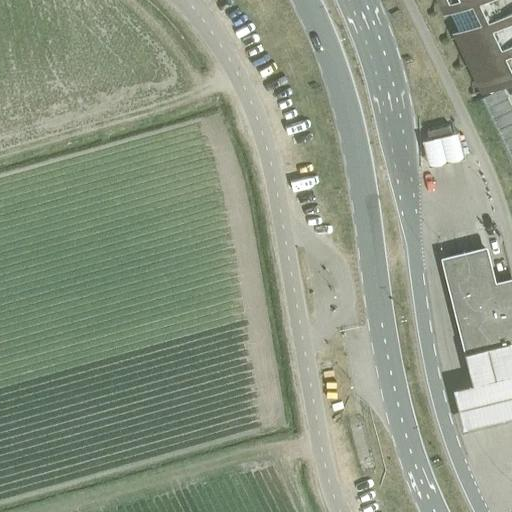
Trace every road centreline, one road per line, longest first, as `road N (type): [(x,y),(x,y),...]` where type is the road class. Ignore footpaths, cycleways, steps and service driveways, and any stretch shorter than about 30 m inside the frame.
road 1 (unclassified): [(181,0),(232,64),(268,155),(339,511)]
road 2 (secondary): [(481,511),(444,420),(382,66),(355,0)]
road 3 (secondary): [(307,0),(340,81),(398,409),(434,511)]
